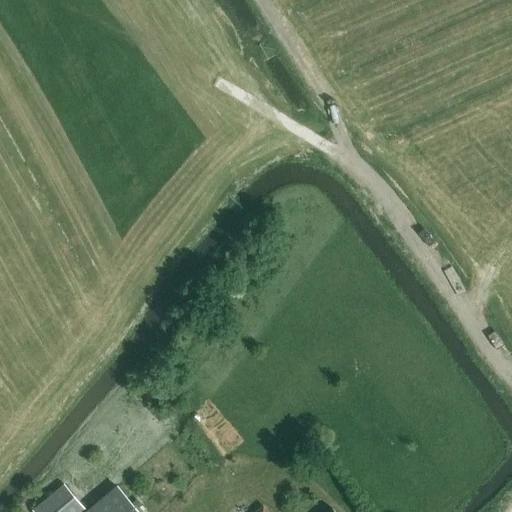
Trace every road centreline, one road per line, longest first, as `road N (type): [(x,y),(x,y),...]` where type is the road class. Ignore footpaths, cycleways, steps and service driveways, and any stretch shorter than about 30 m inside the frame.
road 1 (track): [(511,374),(394,206),(336,155),(237,90),(190,0)]
road 2 (track): [(237,90),(54,0)]
